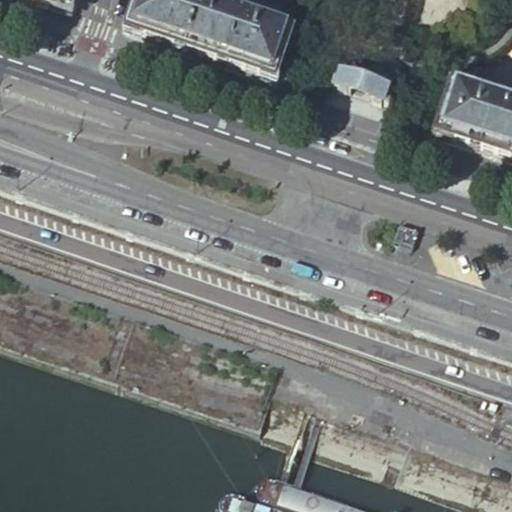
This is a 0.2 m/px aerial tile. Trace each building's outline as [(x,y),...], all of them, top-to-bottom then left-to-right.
[(19,0),(20,0),(40,7),(69,17),(75,0),(19,0)] [(201,9),(175,0),(138,0),(126,36),(185,57),(201,9)] [(201,9),(185,57),(274,87),(289,43),(290,40),(289,39),(201,9)] [(340,58),(338,65),(351,71),(366,76),(379,80),(389,83),(396,84),(408,50),(356,32),(347,60),(340,58)] [(351,71),(338,65),(337,68),(334,66),(330,77),(395,98),(398,89),(395,87),(396,84),(389,83),(379,80),(366,76),(351,71)] [(353,87),(334,80),(331,89),(338,92),(337,95),(346,98),(347,96),(352,97),(353,95),(351,94),(353,87)] [(390,99),(371,93),(369,100),(367,100),(366,102),(370,104),(370,106),(380,109),(381,106),(387,108),(390,99)] [(449,93),(448,96),(434,140),(480,156),(495,107),(452,93),(449,93)] [(511,112),(495,107),(480,156),(510,165),(511,159),(511,112)] [(408,229),(399,226),(394,242),(403,245),(412,249),(417,233),(408,229)]
